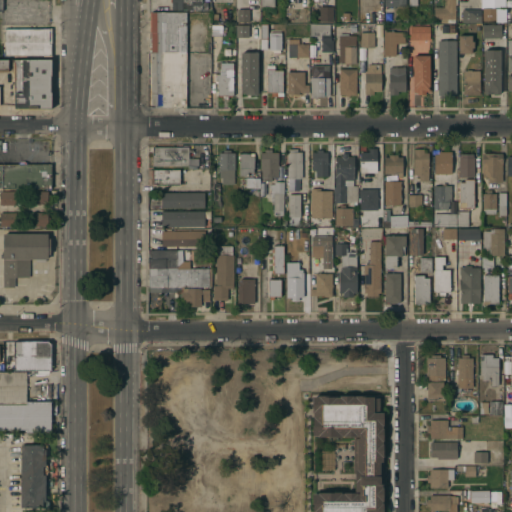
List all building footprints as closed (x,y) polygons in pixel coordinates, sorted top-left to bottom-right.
[(206,0),(206,2),(207,2),(206,9),(174,8),(174,1),(170,1),(170,0),(206,0)] [(248,0),(235,0),(236,9),(248,9),(248,0)] [(442,18),(434,17),(434,6),(444,6),(444,0),(455,0),(455,18),(453,18),(442,18)] [(479,0),(459,1),(459,8),(479,8),(479,0)] [(320,5),(333,6),(333,20),(320,20),(320,5)] [(481,8),(495,8),(495,21),(482,21),(481,8)] [(236,9),(248,9),(249,22),(236,22),(236,9)] [(480,10),(480,22),(461,23),(461,10),(480,10)] [(300,11),(300,20),(286,20),(287,11),(300,11)] [(149,51),(150,51),(150,49),(149,49),(149,45),(151,44),(151,38),(149,37),(149,32),(150,32),(150,12),(186,12),(186,52),(149,52),(149,51)] [(211,24),(221,24),(221,35),(211,35),(211,24)] [(330,24),(329,39),(333,39),(333,50),(321,50),(322,39),(324,39),(324,35),(310,34),(310,24),(330,24)] [(481,24),(501,24),(501,37),(481,37),(481,24)] [(248,38),(235,38),(235,25),(248,25),(248,38)] [(429,26),(428,40),(409,40),(409,26),(429,26)] [(48,28),(48,27),(50,27),(50,55),(4,55),(4,28),(48,28)] [(383,30),(394,30),(394,31),(405,31),(405,42),(395,42),(395,55),(383,55),(383,30)] [(360,31),(374,31),(374,46),(361,46),(360,31)] [(280,49),(280,51),(272,51),(272,49),(269,49),(269,32),(281,33),(280,49)] [(339,34),(355,34),(356,62),(348,62),(348,64),(345,64),(345,62),(339,62),(339,34)] [(459,34),(471,34),(471,40),(474,40),(474,47),(471,47),(471,52),(459,52),(459,34)] [(287,39),(298,39),(298,44),(308,44),(308,57),(287,57),(287,39)] [(456,94),(441,94),(441,96),(439,96),(439,94),(438,94),(438,39),(456,39),(456,94)] [(481,51),(500,51),(500,77),(498,93),(482,93),(481,51)] [(186,52),(186,106),(148,107),(149,52),(186,52)] [(240,52),(257,52),(257,95),(245,94),(245,92),(239,92),(240,52)] [(429,56),(429,68),(431,68),(431,76),(429,76),(429,90),(426,90),(426,94),(417,94),(417,90),(413,90),(413,74),(413,56),(429,56)] [(51,108),(15,108),(14,60),(50,59),(51,108)] [(233,94),(217,94),(217,79),(215,79),(215,73),(220,73),(220,62),(233,62),(233,94)] [(381,63),(381,90),(373,90),(373,93),(365,93),(364,72),(369,63),(381,63)] [(283,95),(271,95),(271,91),(266,91),(267,64),(274,64),(274,69),(283,69),(283,95)] [(311,76),(312,76),(312,64),(329,64),(329,76),(330,94),(323,94),(323,95),(317,95),(317,97),(311,97),(311,76)] [(405,90),(398,90),(398,93),(389,93),(389,87),(388,87),(388,82),(389,82),(389,66),(405,66),(405,90)] [(339,68),(356,68),(356,94),(349,93),(349,95),(346,95),(346,93),(339,93),(339,68)] [(479,93),(463,93),(463,70),(466,70),(466,69),(471,69),(471,70),(479,70),(479,93)] [(287,71),(304,70),(304,83),(309,83),(309,91),(299,91),(299,93),(293,93),(287,93),(287,71)] [(152,165),(152,146),(188,145),(188,164),(152,165)] [(376,171),(360,171),(360,151),(369,151),(369,147),(376,147),(376,171)] [(428,180),(418,180),(418,173),(413,173),(413,147),(423,147),(423,151),(428,151),(428,180)] [(234,183),(221,183),(222,176),(219,176),(219,168),(218,168),(219,151),(222,151),(223,148),(231,149),(231,152),(235,152),(234,183)] [(278,176),(269,176),(269,180),(263,180),(263,176),(261,176),(261,169),(260,169),(260,151),(265,151),(265,148),(272,148),(272,151),(279,151),(278,176)] [(302,177),(287,177),(287,151),(288,151),(288,148),(297,148),(297,151),(301,150),(302,177)] [(327,175),(316,175),(316,168),(312,168),(312,151),(316,151),(316,148),(322,148),(322,151),(327,151),(327,175)] [(451,172),(434,172),(434,153),(438,153),(438,150),(451,150),(451,172)] [(254,167),(253,167),(253,171),(247,171),(248,174),(239,175),(239,152),(254,152),(254,167)] [(357,185),(357,201),(346,201),(333,201),(333,186),(335,186),(335,155),(341,155),(341,152),(347,152),(347,155),(354,155),(354,178),(352,178),(352,184),(357,185)] [(474,175),(458,175),(458,171),(459,171),(459,156),(460,156),(460,152),(473,153),(473,156),(474,156),(474,175)] [(502,181),(488,181),(488,176),(482,176),(482,152),(502,152),(502,181)] [(402,176),(397,176),(397,173),(383,173),(383,156),(388,156),(388,153),(397,153),(397,156),(402,156),(402,176)] [(50,188),(0,188),(0,164),(50,164),(50,188)] [(180,184),(153,184),(152,170),(180,169),(180,184)] [(259,186),(246,186),(246,176),(259,176),(259,186)] [(459,207),(459,181),(464,181),(464,178),(475,178),(475,181),(473,181),(474,199),(475,199),(475,202),(474,202),(474,206),(459,207)] [(283,214),(273,214),(273,203),(271,203),(271,187),(269,187),(269,183),(274,183),(274,180),(284,180),(283,214)] [(400,185),(401,185),(401,188),(400,188),(400,195),(401,195),(401,199),(400,199),(400,203),(384,203),(384,180),(400,180),(400,185)] [(220,207),(212,207),(212,182),(220,182),(220,207)] [(451,200),(449,200),(449,205),(448,205),(448,208),(437,208),(437,209),(433,209),(433,184),(441,184),(441,182),(445,182),(445,184),(451,184),(451,200)] [(332,217),(310,216),(311,187),(320,187),(320,189),(332,189),(332,217)] [(377,195),(378,195),(378,199),(377,199),(377,209),(359,209),(359,195),(358,195),(358,193),(360,193),(359,188),(377,188),(377,195)] [(48,193),(50,193),(50,199),(48,199),(47,203),(32,203),(32,189),(48,190),(48,193)] [(496,207),(495,207),(495,212),(482,212),(482,192),(486,192),(486,189),(491,189),(491,192),(496,192),(496,207)] [(16,194),(18,194),(18,199),(16,199),(16,204),(0,204),(0,190),(16,190),(16,194)] [(204,206),(161,207),(161,191),(204,191),(204,206)] [(421,206),(408,205),(408,193),(415,193),(415,192),(419,192),(419,193),(421,193),(421,206)] [(300,216),(299,216),(299,223),(289,223),(289,216),(288,216),(288,193),(300,193),(300,216)] [(504,216),(504,193),(496,193),(496,216),(504,216)] [(352,226),(352,225),(335,225),(335,206),(339,206),(339,204),(345,204),(345,206),(352,206),(352,217),(358,217),(358,226),(352,226)] [(205,225),(161,225),(161,210),(204,210),(205,225)] [(468,225),(457,225),(457,210),(468,210),(468,225)] [(48,216),(50,216),(50,222),(48,222),(48,225),(32,225),(32,211),(48,211),(48,216)] [(0,225),(0,212),(16,212),(16,217),(18,217),(18,222),(16,222),(16,225),(0,225)] [(433,225),(433,212),(456,212),(456,225),(433,225)] [(390,226),(389,214),(406,214),(407,216),(407,225),(390,226)] [(407,216),(409,216),(410,220),(431,220),(431,225),(407,225),(407,216)] [(422,254),(408,253),(408,231),(410,231),(410,227),(422,227),(422,254)] [(442,238),(442,227),(456,227),(456,238),(442,238)] [(457,238),(457,227),(479,227),(479,238),(457,238)] [(504,254),(490,254),(490,252),(482,252),(482,245),(483,245),(483,230),(485,230),(485,228),(492,228),(492,227),(504,227),(504,254)] [(204,245),(162,245),(162,230),(204,230),(204,245)] [(50,252),(48,252),(48,258),(46,258),(46,260),(36,260),(36,258),(29,258),(29,276),(14,276),(14,286),(2,286),(2,257),(0,257),(0,253),(3,253),(3,232),(48,232),(48,237),(50,237),(50,252)] [(405,255),(396,255),(396,267),(385,267),(385,234),(405,234),(405,255)] [(330,257),(330,268),(321,268),(321,257),(310,257),(310,236),(330,236),(330,257)] [(380,292),(378,292),(378,295),(366,295),(366,292),(364,292),(364,263),(367,263),(367,262),(369,262),(369,240),(380,240),(380,292)] [(356,292),(353,292),(353,295),(342,295),(342,292),(338,292),(338,270),(341,270),(341,254),(334,254),(334,242),(347,242),(347,250),(356,250),(356,292)] [(233,287),(228,287),(228,299),(213,299),(213,284),(216,284),(216,254),(219,254),(219,244),(232,244),(232,254),(233,254),(233,287)] [(284,272),(273,272),(272,272),(272,269),(273,269),(273,264),(272,264),(272,262),(273,262),(273,258),(271,258),(271,255),(273,255),(273,251),(272,251),(272,248),(273,248),(273,244),(283,244),(284,272)] [(148,250),(148,249),(177,248),(177,250),(177,260),(189,260),(189,268),(149,268),(149,267),(148,267),(148,250)] [(449,291),(445,291),(445,294),(439,294),(439,291),(433,291),(433,269),(434,269),(434,255),(444,255),(444,264),(441,263),(441,268),(450,268),(449,291)] [(431,271),(420,271),(420,256),(431,256),(431,271)] [(493,270),(481,271),(481,256),(493,256),(493,270)] [(303,296),(298,296),(298,300),(291,300),(291,296),(286,296),(286,261),(298,261),(298,268),(302,268),(302,271),(303,271),(303,296)] [(480,301),(460,302),(460,289),(459,289),(458,278),(460,278),(460,273),(459,273),(459,265),(464,265),(464,264),(471,264),(471,266),(479,266),(480,301)] [(209,285),(149,286),(149,268),(189,268),(209,268),(209,285)] [(400,301),(384,301),(384,271),(400,271),(400,301)] [(331,283),(333,283),(333,286),(332,286),(332,295),(323,295),(323,294),(309,294),(309,287),(315,287),(315,272),(332,272),(331,283)] [(429,291),(431,291),(431,302),(424,303),(424,304),(421,304),(421,303),(414,303),(414,282),(413,282),(413,279),(414,279),(414,274),(423,274),(423,276),(429,276),(429,291)] [(484,303),(483,274),(498,274),(498,276),(499,276),(499,280),(498,280),(498,302),(484,303)] [(254,302),(237,302),(237,279),(240,279),(240,278),(254,278),(254,302)] [(281,295),(274,295),(274,298),(269,298),(269,295),(268,295),(268,278),(281,278),(281,295)] [(209,300),(202,300),(202,293),(201,293),(201,305),(187,305),(187,302),(183,302),(183,299),(180,299),(180,287),(201,287),(201,288),(209,288),(209,300)] [(50,342),(50,369),(14,369),(14,340),(48,340),(49,341),(50,342)] [(498,384),(490,384),(490,376),(489,376),(489,379),(482,379),(482,374),(479,374),(480,351),(492,351),(492,356),(498,356),(498,384)] [(472,387),(461,387),(461,390),(456,390),(456,386),(457,386),(457,357),(461,357),(461,353),(468,353),(468,356),(472,356),(472,387)] [(445,383),(442,383),(443,396),(426,397),(426,356),(431,356),(431,354),(440,354),(440,356),(445,356),(445,383)] [(0,402),(0,371),(25,371),(25,401),(50,401),(50,402),(0,402)] [(383,397),(382,437),(382,511),(311,511),(312,493),(352,493),(352,437),(311,437),(312,397),(383,397)] [(479,412),(479,397),(488,397),(487,412),(479,412)] [(502,413),(489,413),(489,400),(502,400),(502,413)] [(50,431),(26,431),(26,429),(0,429),(0,402),(50,402),(50,431)] [(429,437),(429,432),(426,432),(426,424),(429,424),(429,419),(447,419),(447,425),(462,425),(462,437),(429,437)] [(457,445),(458,445),(458,448),(456,448),(456,458),(437,458),(437,456),(430,456),(430,441),(457,441),(457,445)] [(45,498),(47,498),(47,500),(48,500),(48,506),(21,506),(20,444),(48,443),(48,448),(46,448),(47,451),(45,451),(45,464),(48,464),(48,476),(45,476),(45,498)] [(487,461),(473,462),(473,450),(487,450),(487,461)] [(320,469),(333,468),(332,451),(319,451),(320,469)] [(464,476),(464,465),(477,465),(477,472),(475,472),(475,475),(464,476)] [(453,478),(447,478),(447,486),(429,486),(429,481),(426,481),(426,474),(429,474),(429,468),(453,468),(453,478)] [(489,500),(482,501),(482,497),(461,497),(460,490),(470,490),(489,490),(489,500)] [(448,511),(448,509),(429,509),(429,505),(426,505),(426,498),(429,498),(429,494),(455,494),(455,495),(457,495),(457,503),(456,503),(456,511),(448,511)]
